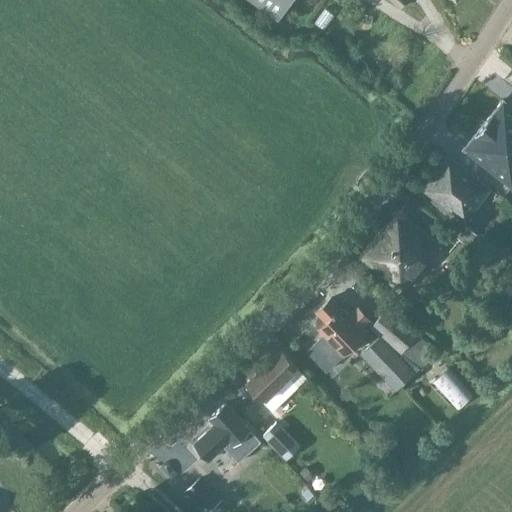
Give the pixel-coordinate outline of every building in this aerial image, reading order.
[(261,0),(258,6),(278,20),(291,0),(261,0)] [(511,182),(511,104),(494,92),(457,146),(510,186),(511,182)] [(465,221),(490,188),(448,156),(422,189),(452,211),(465,221)] [(411,281),(441,246),(398,209),(358,257),(398,292),(409,279),(411,281)] [(436,349),(416,334),(385,309),(372,323),(357,306),(347,315),(330,297),(316,311),(319,314),(317,315),(316,319),(316,322),(317,326),(318,328),(343,354),(363,335),(371,344),(360,354),(395,390),(419,367),(436,349)] [(273,411),(307,378),(280,350),(245,384),(262,401),(273,411)] [(435,380),(459,407),(473,394),(449,368),(435,380)] [(209,417),(233,444),(212,462),(231,483),(246,470),(238,461),(260,441),(225,402),(209,417)] [(253,415),(261,428),(271,422),(263,409),(253,415)]
